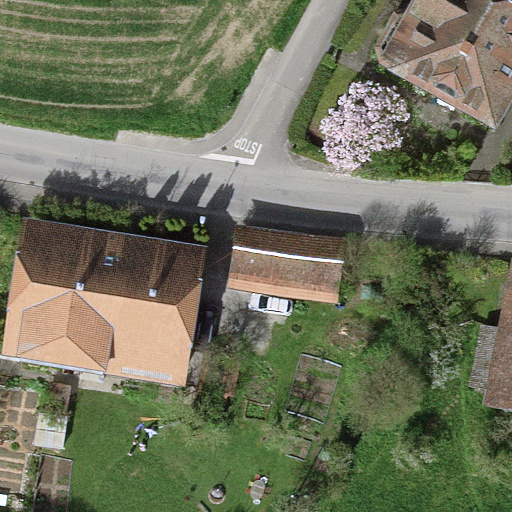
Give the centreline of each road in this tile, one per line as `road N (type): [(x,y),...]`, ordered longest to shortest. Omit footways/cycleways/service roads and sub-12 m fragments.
road 1 (residential): [(511,216),(227,187)]
road 2 (residential): [(227,187),(0,148)]
road 3 (residential): [(227,187),(327,0)]
